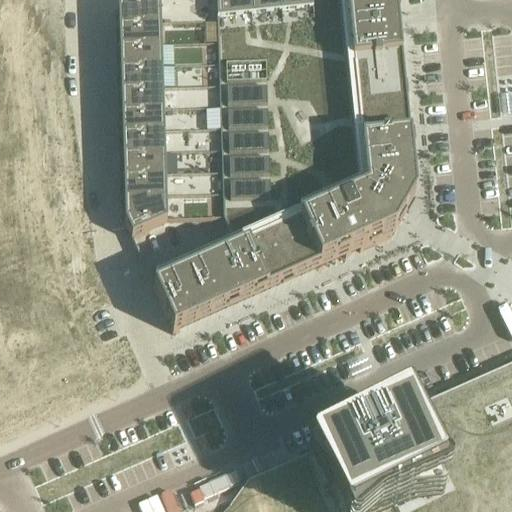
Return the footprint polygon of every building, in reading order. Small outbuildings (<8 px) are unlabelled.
[(158,0),(142,4),(117,11),(118,33),(143,32),(159,32),(160,32),(158,0)] [(164,286),(153,292),(149,283),(172,336),(179,333),(344,261),(394,239),(414,203),(398,41),(393,0),(308,0),(310,14),(280,17),(250,20),(216,23),(216,29),(217,51),(217,73),(218,95),(219,116),(219,138),(220,160),(221,182),(221,203),(222,225),(235,255),(216,263),(164,286)] [(247,0),(215,0),(216,23),(250,20),(247,0)] [(278,0),(247,0),(250,20),(280,17),(278,0)] [(308,0),(278,0),(280,17),(310,14),(308,0)] [(4,1),(0,4),(0,34),(19,20),(4,1)] [(19,20),(0,34),(0,60),(1,62),(33,38),(19,20)] [(87,26),(75,27),(77,62),(89,62),(87,26)] [(143,32),(118,33),(118,55),(144,54),(160,53),(160,32),(159,32),(143,32)] [(33,38),(1,62),(15,80),(46,56),(33,38)] [(144,54),(118,55),(119,76),(145,76),(161,75),(173,75),(172,53),(160,53),(144,54)] [(46,56),(15,80),(29,99),(40,91),(61,75),(46,56)] [(46,126),(32,128),(32,129),(68,124),(61,75),(40,91),(46,126)] [(145,76),(119,76),(120,98),(145,97),(162,97),(161,75),(145,76)] [(145,97),(120,98),(121,120),(146,119),(162,118),(162,97),(145,97)] [(146,119),(121,120),(121,141),(147,140),(163,140),(162,118),(146,119)] [(219,119),(206,119),(206,139),(219,139),(219,119)] [(68,124),(32,129),(35,150),(71,144),(68,124)] [(147,140),(121,141),(122,163),(147,162),(164,161),(163,140),(147,140)] [(71,144),(35,150),(38,170),(75,164),(71,144)] [(147,162),(122,163),(123,184),(148,184),(165,183),(164,161),(147,162)] [(75,164),(38,170),(42,190),(78,184),(75,164)] [(7,165),(0,165),(0,175),(8,174),(7,165)] [(8,174),(0,175),(0,185),(10,184),(8,174)] [(148,184),(123,184),(123,206),(149,205),(165,205),(165,183),(148,184)] [(78,184),(42,190),(45,210),(81,204),(78,184)] [(81,204),(45,210),(48,230),(84,224),(81,204)] [(13,205),(1,207),(3,217),(14,215),(13,205)] [(149,205),(123,206),(124,226),(131,242),(150,234),(166,227),(165,205),(149,205)] [(14,215),(3,217),(4,227),(16,225),(14,215)] [(84,224),(48,230),(51,250),(87,244),(84,224)] [(87,244),(51,250),(55,271),(91,266),(87,244)] [(19,245),(7,247),(9,257),(21,255),(19,245)] [(21,255),(9,257),(11,267),(22,265),(21,255)] [(81,275),(72,279),(76,290),(86,286),(81,275)] [(72,279),(62,283),(67,294),(76,290),(72,279)] [(46,291),(36,295),(41,306),(50,302),(46,291)] [(36,295),(27,299),(32,310),(41,306),(36,295)] [(108,312),(89,320),(104,354),(123,345),(108,312)] [(8,319),(0,321),(0,331),(1,333),(12,328),(8,319)] [(89,320),(72,328),(87,361),(104,354),(89,320)] [(72,328),(54,335),(69,369),(87,361),(72,328)] [(37,341),(36,341),(52,377),(69,369),(54,335),(38,343),(37,341)] [(36,341),(15,350),(31,386),(52,377),(36,341)] [(15,350),(0,356),(0,372),(10,395),(31,386),(15,350)] [(0,372),(0,399),(10,395),(0,372)] [(235,505),(226,511),(229,511),(236,507),(238,511),(258,511),(265,509),(266,511),(511,511),(511,376),(251,492),(235,505)]
